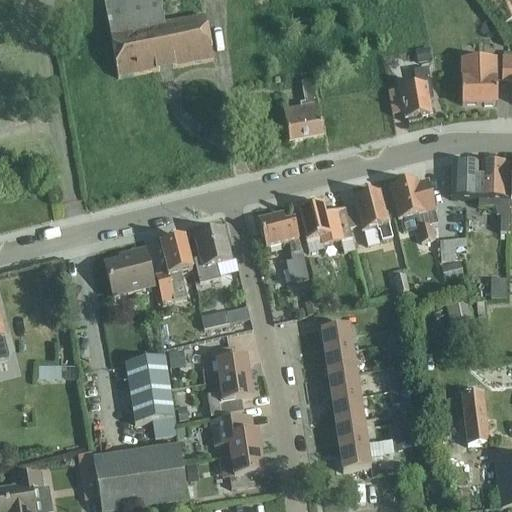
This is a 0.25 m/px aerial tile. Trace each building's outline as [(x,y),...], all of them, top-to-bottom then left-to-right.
[(131,0),(105,5),(119,79),(214,62),(206,18),(166,25),(160,0),(131,0)] [(501,17),(504,25),(511,21),(511,14),(506,0),(494,0),(491,2),(489,0),(480,0),(483,6),(484,6),(495,21),(501,17)] [(500,84),(511,84),(511,57),(501,58),(500,84)] [(496,61),(462,61),(463,83),(462,83),(463,106),(485,105),(485,107),(494,106),(494,105),(498,105),(497,82),(496,61)] [(427,101),(432,100),(427,70),(414,72),(416,88),(388,92),(392,116),(404,114),(405,121),(408,121),(409,125),(421,123),(420,118),(430,117),(427,101)] [(300,109),(283,113),(289,145),(303,143),(322,139),(321,129),(318,116),(312,83),(300,85),(304,105),(299,106),(300,109)] [(509,235),(510,218),(510,202),(511,168),(464,167),(452,167),(451,200),(477,202),(477,210),(496,210),(495,218),(500,218),(500,235),(509,235)] [(403,234),(418,230),(422,245),(434,242),(431,228),(437,226),(434,214),(436,214),(428,184),(416,187),(416,184),(392,190),(403,234)] [(357,201),(354,202),(356,208),(361,229),(366,249),(391,243),(385,218),(383,218),(378,196),(369,198),(368,196),(356,199),(357,201)] [(354,253),(348,232),(343,211),(324,216),(322,206),(298,212),(309,256),(324,252),(322,247),(340,242),(343,255),(354,253)] [(287,267),(292,286),(308,282),(294,224),(285,226),(283,216),(259,222),(266,252),(290,247),(293,258),(291,258),(293,265),(287,267)] [(194,239),(199,261),(193,263),(199,287),(220,282),(217,269),(231,265),(223,232),(194,239)] [(180,277),(191,275),(184,242),(160,247),(167,278),(155,281),(161,306),(173,303),(174,305),(186,302),(180,277)] [(468,263),(466,242),(439,245),(441,265),(468,263)] [(103,266),(111,300),(151,290),(143,256),(103,266)] [(464,280),(460,265),(440,269),(444,285),(464,280)] [(393,280),(397,298),(409,295),(405,278),(404,278),(403,272),(392,275),(393,280)] [(492,277),(492,295),(501,295),(501,277),(492,277)] [(468,300),(445,304),(451,334),(474,330),(468,300)] [(476,310),(478,330),(487,329),(486,309),(476,310)] [(225,315),(201,320),(204,333),(228,328),(225,315)] [(0,363),(9,361),(0,326),(0,363)] [(319,332),(323,356),(352,352),(348,327),(319,332)] [(386,335),(388,346),(398,345),(396,334),(386,335)] [(398,345),(388,346),(390,360),(400,359),(398,345)] [(215,365),(219,385),(249,381),(245,360),(235,362),(233,350),(209,354),(211,366),(215,365)] [(323,356),(326,379),(355,375),(352,352),(323,356)] [(164,361),(125,367),(135,429),(152,426),(154,442),(175,439),(164,361)] [(326,379),(330,401),(358,397),(355,375),(326,379)] [(249,381),(219,385),(220,396),(207,398),(210,420),(243,415),(241,403),(252,402),(249,381)] [(388,383),(389,393),(399,391),(398,381),(388,383)] [(399,391),(389,393),(391,407),(401,406),(399,391)] [(461,399),(467,451),(488,448),(482,396),(461,399)] [(330,401),(333,425),(362,421),(358,397),(330,401)] [(228,448),(230,460),(260,455),(257,434),(253,435),(250,419),(210,425),(214,450),(228,448)] [(333,425),(337,448),(365,444),(362,421),(333,425)] [(388,430),(390,441),(400,439),(399,429),(388,430)] [(454,433),(441,435),(444,452),(456,450),(454,433)] [(400,439),(390,441),(392,455),(402,454),(400,439)] [(365,444),(337,448),(340,474),(369,470),(365,444)] [(92,462),(100,511),(141,511),(187,505),(179,449),(92,462)] [(260,455),(230,460),(233,480),(229,481),(231,493),(254,489),(252,478),(263,476),(260,455)] [(511,460),(492,464),(499,511),(511,509),(511,460)] [(16,490),(0,492),(0,511),(53,511),(52,499),(32,502),(31,493),(43,491),(41,474),(15,478),(16,490)]
